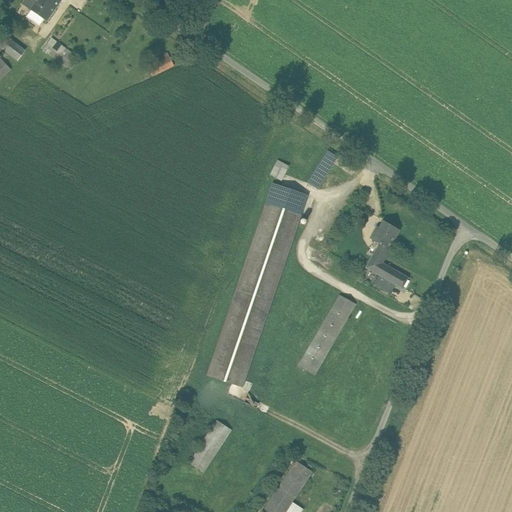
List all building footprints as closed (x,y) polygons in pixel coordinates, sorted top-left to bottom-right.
[(54,0),(25,0),(23,4),(46,20),(59,3),(54,0)] [(73,22),(62,28),(65,35),(77,30),(73,22)] [(25,50),(6,36),(0,44),(0,47),(18,61),(25,50)] [(76,56),(51,38),(42,50),(67,68),(76,56)] [(168,54),(146,65),(152,76),(173,65),(168,54)] [(1,59),(0,59),(0,78),(10,69),(1,59)] [(328,152),(309,182),(317,188),(336,157),(328,152)] [(278,161),(271,176),(280,181),(288,166),(278,161)] [(306,195),(274,184),(267,204),(299,215),(306,195)] [(267,204),(209,376),(241,386),(299,215),(267,204)] [(399,230),(383,221),(379,228),(377,226),(370,238),(380,244),(366,267),(380,275),(374,285),(390,294),(395,284),(402,288),(408,278),(381,263),(392,245),(390,245),(399,230)] [(339,295),(299,366),(314,375),(355,304),(339,295)] [(217,421),(190,463),(203,472),(230,430),(217,421)] [(296,462),(263,511),(284,511),(291,502),(311,472),(296,462)] [(291,502),(284,511),(301,511),(303,510),(291,502)]
